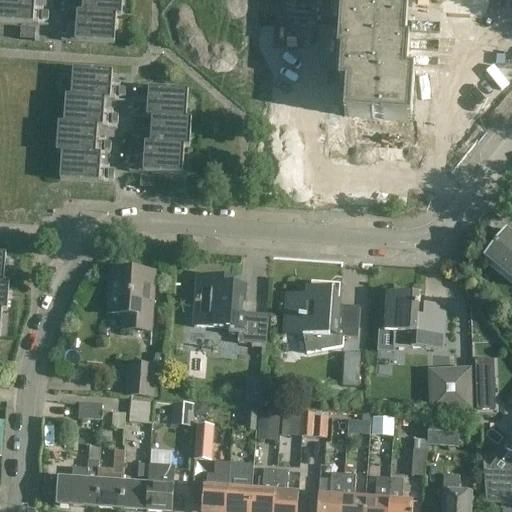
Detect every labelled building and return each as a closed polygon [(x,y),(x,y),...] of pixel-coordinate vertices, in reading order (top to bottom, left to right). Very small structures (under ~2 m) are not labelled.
[(0,0),(0,24),(20,26),(48,28),(49,14),(35,13),(36,0),(0,0)] [(62,29),(61,42),(113,46),(115,46),(117,19),(122,19),(123,0),(83,0),(83,3),(69,2),(68,15),(77,16),(76,30),(62,29)] [(479,12),(479,0),(301,0),(331,2),(331,0),(349,0),(349,6),(342,5),(339,55),(342,55),(340,86),(347,87),(345,118),(372,120),(371,131),(372,131),(373,132),(374,136),(376,137),(378,137),(380,137),(381,136),(383,134),(383,132),(384,132),(385,121),(412,123),(415,74),(408,73),(410,42),(403,41),(405,10),(400,10),(401,0),(412,0),(412,1),(445,3),(445,10),(479,12)] [(22,29),(21,41),(35,42),(36,30),(22,29)] [(62,155),(60,183),(114,186),(115,173),(101,172),(102,158),(111,158),(112,145),(97,144),(98,130),(118,131),(119,118),(105,117),(106,103),(125,104),(126,90),(112,89),(113,73),(73,71),(72,98),(66,98),(64,126),(59,125),(57,154),(62,155)] [(130,160),(129,173),(183,177),(185,150),(190,150),(192,120),(187,120),(189,93),(149,90),(148,106),(134,105),(133,118),(152,119),(151,133),(137,132),(136,146),(145,147),(144,161),(130,160)] [(141,178),(140,189),(154,190),(155,179),(141,178)] [(511,282),(511,235),(506,231),(483,259),(511,282)] [(0,340),(1,340),(3,312),(8,313),(10,284),(5,283),(7,256),(0,255),(0,340)] [(122,317),(121,333),(152,335),(156,275),(110,272),(107,316),(122,317)] [(239,337),(239,345),(268,347),(270,317),(243,315),(244,304),(246,304),(247,288),(234,287),(235,280),(197,278),(193,329),(229,331),(229,336),(239,337)] [(287,298),(285,336),(303,337),(307,356),(343,349),(344,340),(359,341),(361,310),(340,309),(341,292),(307,290),(306,299),(287,298)] [(394,335),(394,337),(393,349),(444,353),(447,309),(424,307),(423,323),(419,322),(420,297),(387,295),(384,334),(394,335)] [(156,355),(156,369),(129,367),(127,399),(131,399),(129,424),(152,426),(153,400),(162,401),(164,370),(166,370),(167,356),(156,355)] [(79,421),(102,423),(103,407),(80,405),(79,421)] [(175,405),(173,425),(193,427),(195,407),(175,405)] [(511,445),(506,453),(498,463),(511,474),(511,405),(511,406),(511,445)] [(246,411),(244,432),(255,433),(257,412),(246,411)] [(314,436),(315,414),(301,414),(300,439),(313,440),(314,436)] [(314,436),(313,440),(313,441),(327,441),(328,415),(315,414),(314,436)] [(279,417),(257,415),(255,443),(277,445),(279,417)] [(376,442),(398,442),(398,419),(376,419),(376,442)] [(460,421),(446,420),(429,419),(427,446),(458,449),(460,421)] [(198,429),(195,461),(212,462),(214,430),(198,429)] [(411,477),(424,478),(426,443),(415,442),(414,452),(413,452),(411,477)] [(89,452),(88,462),(99,463),(100,452),(89,452)] [(113,472),(99,471),(96,511),(115,511),(121,511),(123,486),(125,454),(115,453),(113,472)] [(99,471),(99,463),(88,462),(88,472),(74,471),(73,482),(59,481),(58,508),(96,511),(99,471)] [(208,476),(207,489),(205,489),(202,511),(227,511),(231,465),(215,464),(214,476),(208,476)] [(250,511),(252,492),(240,492),(242,466),(231,465),(227,511),(250,511)] [(138,480),(148,481),(149,467),(139,466),(138,480)] [(148,488),(146,511),(172,511),(174,489),(175,469),(150,467),(148,488)] [(265,473),(264,493),(252,492),(250,511),(274,511),(276,487),(275,487),(276,474),(265,473)] [(276,487),(274,511),(298,511),(299,496),(286,495),(287,474),(276,474),(275,487),(276,487)] [(471,511),(472,496),(458,496),(458,478),(443,477),(442,511),(471,511)] [(334,478),(332,499),(318,498),(317,511),(341,511),(342,499),(343,492),(344,479),(334,478)] [(355,479),(344,479),(343,492),(342,499),(341,511),(365,511),(366,501),(354,500),(354,493),(355,479)] [(378,502),(366,501),(365,511),(388,511),(389,503),(390,495),(391,482),(380,481),(378,502)] [(400,504),(401,496),(402,483),(391,482),(390,495),(389,503),(388,511),(412,511),(413,504),(400,504)] [(146,511),(148,488),(123,486),(121,511),(146,511)]
